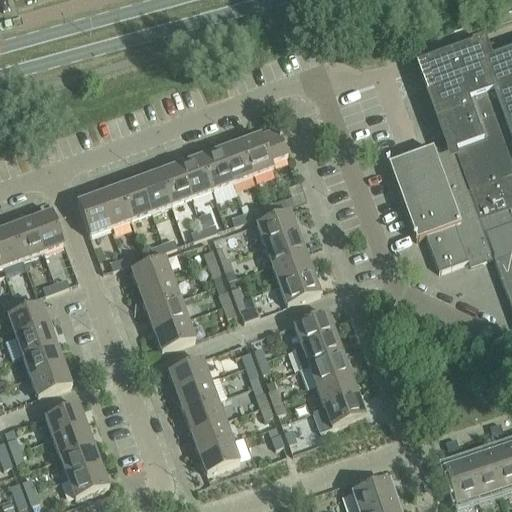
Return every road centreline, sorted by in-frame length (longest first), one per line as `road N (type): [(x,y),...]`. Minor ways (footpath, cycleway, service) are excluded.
road 1 (residential): [(110,511),(162,493),(53,176)]
road 2 (residential): [(511,350),(392,293),(320,98)]
road 3 (primary): [(0,78),(279,0)]
road 4 (residential): [(320,98),(300,87),(53,176)]
road 5 (residential): [(320,98),(511,33)]
road 6 (primary): [(177,0),(0,49)]
